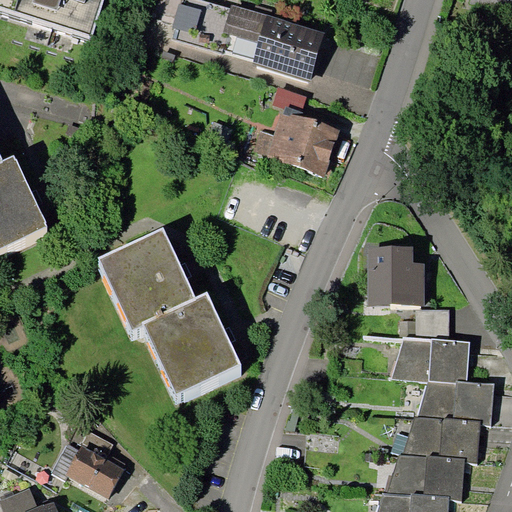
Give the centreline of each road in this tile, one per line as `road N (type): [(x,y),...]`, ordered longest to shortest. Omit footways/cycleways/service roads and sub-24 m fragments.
road 1 (residential): [(234,511),(282,357),(372,152)]
road 2 (residential): [(511,337),(442,215),(372,152)]
road 3 (residential): [(372,152),(425,0)]
